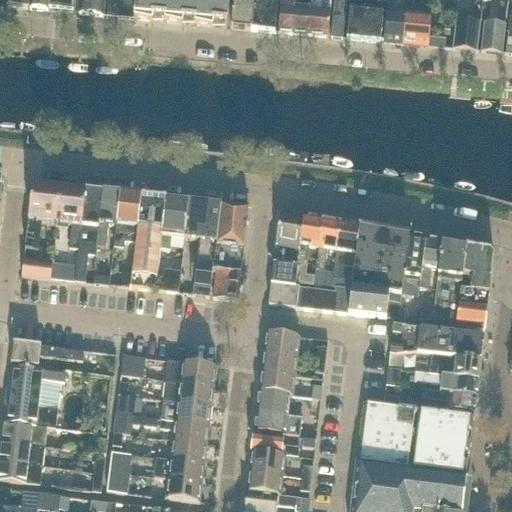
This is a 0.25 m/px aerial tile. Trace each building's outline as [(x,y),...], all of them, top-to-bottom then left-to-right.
[(0,0),(0,8),(9,9),(9,0),(0,0)] [(28,11),(29,0),(9,0),(9,9),(28,11)] [(31,0),(31,11),(49,13),(50,0),(31,0)] [(50,13),(74,15),(74,16),(76,16),(77,0),(50,0),(49,13),(50,13)] [(104,19),(105,0),(80,0),(79,16),(104,19)] [(119,21),(121,1),(110,0),(109,0),(108,19),(108,20),(119,21)] [(134,22),(136,0),(120,0),(121,1),(119,21),(134,22)] [(227,30),(229,0),(136,0),(134,22),(136,22),(138,22),(138,18),(142,19),(141,21),(150,23),(165,24),(170,23),(180,24),(180,26),(198,27),(198,26),(211,27),(210,29),(227,30)] [(251,33),(255,1),(247,0),(246,5),(234,4),(231,30),(231,31),(251,33)] [(278,0),(254,0),(255,1),(251,33),(276,35),(278,0)] [(293,37),(296,0),(291,0),(292,1),(288,1),(287,11),(280,10),(279,35),(293,37)] [(301,2),(300,0),(296,0),(293,37),(307,38),(310,13),(303,12),(304,2),(301,2)] [(310,0),(310,13),(307,38),(329,40),(331,13),(319,12),(320,1),(315,1),(315,0),(310,0)] [(433,0),(418,0),(418,10),(432,11),(433,0)] [(384,4),(377,4),(367,3),(361,2),(351,2),(347,42),(348,42),(367,44),(380,45),(381,45),(381,44),(381,42),(383,17),(384,4)] [(344,41),(347,6),(334,4),(331,40),(344,41)] [(404,47),(407,15),(388,14),(387,14),(387,19),(384,42),(384,45),(395,46),(403,47),(404,47)] [(407,15),(404,47),(429,50),(430,40),(431,27),(432,18),(407,15)] [(478,54),(479,47),(481,25),(456,22),(454,37),(454,39),(454,44),(453,52),(478,54)] [(502,57),(505,26),(485,25),(482,55),(502,57)] [(430,40),(429,50),(429,49),(438,50),(445,51),(446,41),(430,40)] [(58,226),(62,190),(33,187),(26,252),(39,254),(43,225),(58,226)] [(81,241),(83,229),(87,193),(62,190),(58,226),(73,228),(72,240),(81,241)] [(97,257),(104,195),(87,193),(83,229),(81,241),(80,254),(78,260),(77,270),(76,286),(86,287),(89,257),(97,257)] [(117,228),(121,197),(104,195),(97,257),(96,268),(99,268),(100,262),(105,263),(109,228),(117,228)] [(139,230),(142,199),(121,197),(117,228),(114,251),(125,252),(127,229),(139,230)] [(162,239),(166,202),(154,201),(142,199),(139,230),(132,277),(131,291),(156,294),(157,282),(158,279),(161,252),(162,239)] [(185,242),(189,205),(166,202),(162,239),(161,252),(170,253),(172,240),(185,242)] [(217,246),(221,208),(189,205),(185,242),(200,244),(193,299),(210,301),(216,246),(217,246)] [(241,276),(249,211),(221,208),(217,246),(218,246),(214,273),(217,274),(217,273),(241,276)] [(297,286),(297,282),(298,270),(305,220),(283,216),(280,218),(272,283),(297,287),(297,286)] [(318,251),(322,223),(305,220),(300,256),(299,262),(298,270),(297,282),(297,286),(314,288),(315,279),(307,278),(309,253),(310,250),(318,251)] [(337,255),(341,226),(322,223),(318,251),(315,279),(314,289),(323,290),(328,254),(337,255)] [(355,271),(356,257),(357,252),(360,230),(341,226),(337,255),(334,282),(332,290),(336,291),(352,292),(353,283),(343,282),(345,269),(355,271)] [(380,233),(367,231),(360,230),(357,252),(356,257),(355,271),(353,283),(352,292),(349,317),(367,319),(386,321),(389,305),(401,307),(402,298),(410,239),(409,239),(408,242),(379,237),(380,233)] [(420,290),(426,242),(410,239),(402,298),(418,300),(420,290)] [(80,254),(81,241),(72,240),(71,253),(80,254)] [(440,273),(443,245),(426,242),(420,290),(428,291),(430,271),(440,273)] [(457,329),(461,299),(462,292),(463,277),(467,249),(443,245),(440,273),(433,326),(457,329)] [(493,257),(491,254),(467,249),(463,277),(473,278),(471,294),(489,296),(494,257),(493,257)] [(51,283),(53,267),(24,264),(23,279),(51,283)] [(76,286),(77,270),(53,267),(51,283),(76,286)] [(180,285),(182,275),(164,273),(163,280),(158,279),(157,282),(180,285)] [(240,290),(241,276),(217,273),(217,274),(215,287),(240,290)] [(131,291),(132,277),(123,277),(122,290),(131,291)] [(110,289),(111,282),(94,280),(93,287),(110,289)] [(179,297),(180,285),(157,282),(156,294),(179,297)] [(238,304),(240,290),(215,287),(213,301),(238,304)] [(335,295),(296,291),(272,287),(270,308),(349,317),(352,292),(336,291),(335,295)] [(461,299),(457,329),(485,332),(488,308),(466,305),(468,293),(462,292),(461,299)] [(481,364),(484,340),(394,329),(391,354),(456,361),(481,364)] [(298,361),(301,341),(266,337),(264,356),(298,361)] [(65,352),(42,349),(14,346),(14,347),(12,367),(39,371),(40,360),(84,365),(85,355),(65,352)] [(326,364),(327,351),(319,350),(317,363),(326,364)] [(296,380),(298,361),(264,356),(261,376),(296,380)] [(131,379),(141,381),(143,361),(124,359),(122,378),(131,379)] [(391,373),(402,374),(404,361),(392,359),(391,373)] [(479,383),(481,364),(456,361),(456,365),(431,361),(429,377),(440,378),(479,383)] [(325,377),(326,364),(317,363),(316,375),(325,377)] [(215,389),(217,371),(168,365),(166,384),(215,389)] [(65,388),(66,378),(12,371),(7,407),(46,412),(59,413),(62,387),(65,388)] [(400,390),(402,374),(391,373),(389,389),(400,390)] [(293,400),(296,380),(261,376),(259,395),(290,399),(293,400)] [(477,400),(479,383),(440,378),(429,377),(416,376),(415,384),(441,388),(440,395),(477,400)] [(128,400),(131,379),(122,378),(119,398),(128,400)] [(212,410),(215,389),(166,384),(164,404),(212,410)] [(321,403),(323,390),(314,389),(312,402),(321,403)] [(475,417),(477,400),(440,395),(424,394),(424,401),(433,402),(449,404),(448,413),(475,417)] [(288,420),(290,399),(259,395),(254,434),(300,439),(302,421),(288,420)] [(126,419),(128,400),(119,398),(117,418),(126,419)] [(399,411),(400,401),(387,400),(386,409),(399,411)] [(210,429),(212,410),(164,404),(161,423),(210,429)] [(399,411),(386,409),(364,406),(359,441),(361,441),(364,442),(363,450),(359,449),(358,449),(356,464),(467,479),(467,478),(463,477),(463,473),(467,474),(469,463),(464,462),(465,455),(470,456),(474,426),(469,425),(469,421),(474,422),(474,421),(399,411)] [(56,433),(58,422),(59,413),(46,412),(7,407),(5,427),(33,430),(56,433)] [(157,431),(158,422),(133,419),(132,428),(157,431)] [(207,448),(210,429),(161,423),(160,433),(174,434),(173,444),(207,448)] [(115,437),(124,438),(125,425),(116,424),(115,437)] [(48,436),(37,434),(5,430),(2,447),(46,452),(48,436)] [(122,450),(124,438),(115,437),(114,449),(122,450)] [(283,449),(284,442),(254,438),(252,455),(282,459),(299,461),(300,451),(283,449)] [(107,458),(108,442),(99,441),(98,457),(107,458)] [(315,452),(316,443),(304,442),(303,451),(315,452)] [(205,468),(207,448),(173,444),(171,463),(205,468)] [(43,469),(46,452),(2,447),(0,464),(43,469)] [(279,479),(282,459),(252,455),(249,475),(279,479)] [(130,477),(133,459),(113,456),(111,475),(119,476),(130,477)] [(104,477),(106,462),(97,461),(95,476),(104,477)] [(205,468),(171,463),(157,462),(155,481),(168,482),(203,486),(205,468)] [(0,484),(41,489),(43,469),(0,464),(0,467),(0,484)] [(462,511),(467,479),(356,464),(350,511),(462,511)] [(303,482),(312,483),(313,470),(304,469),(303,482)] [(117,496),(119,476),(111,475),(108,495),(117,496)] [(277,499),(279,479),(249,475),(247,495),(277,499)] [(101,497),(104,477),(95,476),(93,496),(101,497)] [(200,506),(203,486),(168,482),(166,502),(200,506)] [(310,495),(312,483),(303,482),(301,494),(310,495)] [(309,503),(277,499),(247,495),(244,511),(277,511),(278,509),(300,511),(309,511),(311,503),(309,503)] [(60,511),(62,500),(40,497),(38,511),(60,511)] [(87,508),(88,504),(62,500),(60,511),(69,511),(70,506),(87,508)]
